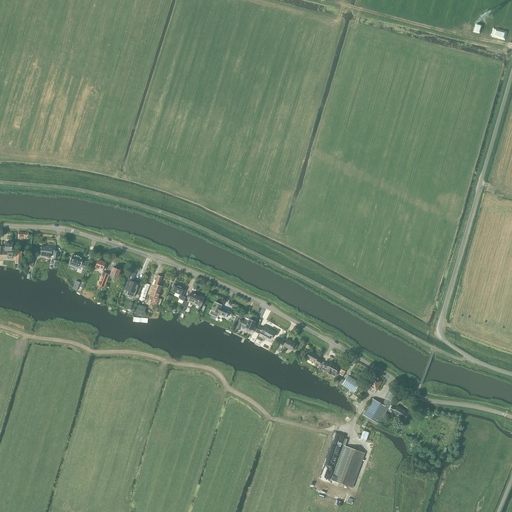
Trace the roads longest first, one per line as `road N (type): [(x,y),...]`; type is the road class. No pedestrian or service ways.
road 1 (unclassified): [(511,417),(421,399),(327,340),(176,266),(65,229),(0,225)]
road 2 (track): [(341,429),(270,417),(211,369),(0,327)]
road 3 (unclassified): [(467,357),(445,342),(440,319),(511,75)]
